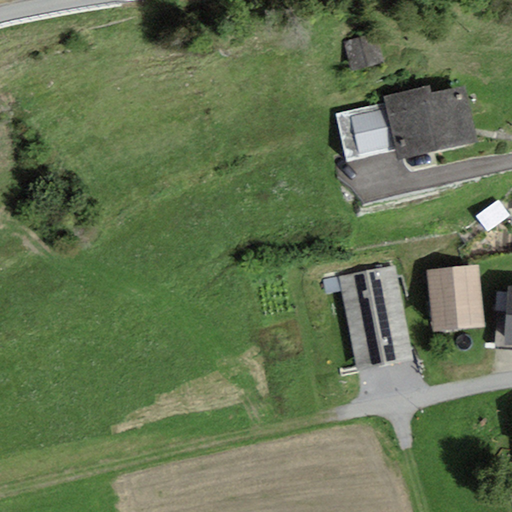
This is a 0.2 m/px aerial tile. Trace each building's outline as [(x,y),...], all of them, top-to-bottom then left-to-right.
[(374,47),(344,46),(343,71),(374,71),(374,47)] [(427,95),(376,102),(386,168),(466,155),(458,98),(428,102),(427,95)] [(374,119),(346,122),(351,160),(378,157),(374,119)] [(392,270),(343,280),(360,365),(409,354),(392,270)] [(477,270),(431,274),(437,327),(482,323),(477,270)]
